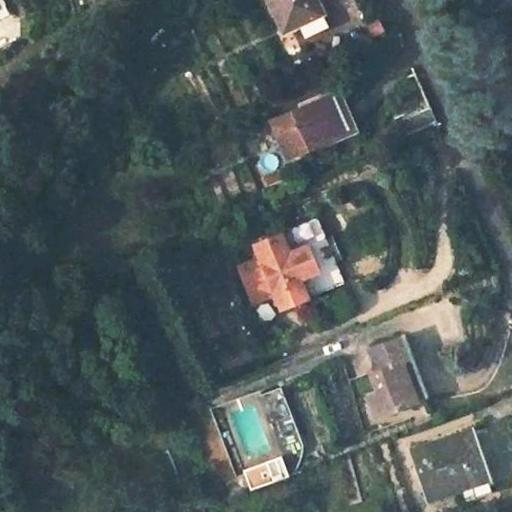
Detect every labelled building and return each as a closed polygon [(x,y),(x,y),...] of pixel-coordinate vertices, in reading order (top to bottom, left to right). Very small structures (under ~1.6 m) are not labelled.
[(268,0),(283,31),(297,25),(304,38),(329,26),(322,13),(315,0),(268,0)] [(377,20),(367,25),(373,37),(384,31),(377,20)] [(335,94),(270,122),(285,157),(350,129),(335,94)] [(428,104),(393,119),(401,138),(436,123),(428,104)] [(271,264),(280,284),(291,309),(319,297),(310,277),(326,270),(314,242),(298,249),(289,229),(262,242),(271,264)] [(258,293),(280,284),(271,264),(250,274),(258,293)] [(409,359),(401,362),(416,402),(424,398),(429,397),(405,335),(400,337),(409,359)] [(400,337),(368,349),(376,372),(369,374),(376,392),(368,395),(376,417),(416,402),(401,362),(409,359),(400,337)] [(470,428),(410,450),(427,498),(462,485),(465,494),(491,485),(470,428)] [(246,490),(284,477),(277,455),(238,468),(246,490)]
